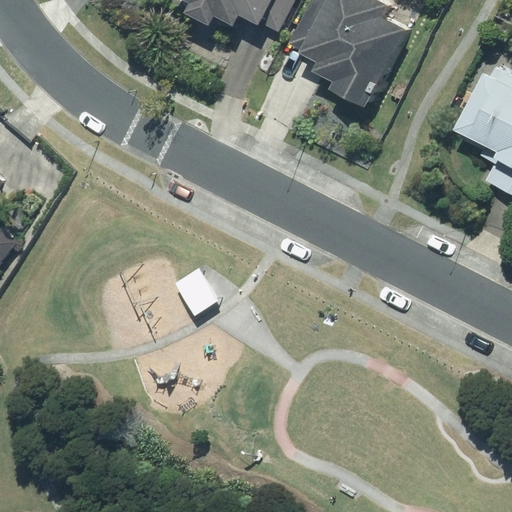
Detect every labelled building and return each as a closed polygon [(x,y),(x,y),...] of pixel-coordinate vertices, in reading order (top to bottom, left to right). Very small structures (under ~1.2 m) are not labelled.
[(186,0),(198,6),(194,15),(218,27),(222,19),(242,28),(247,18),(267,28),(268,25),(284,33),(301,0),(186,0)] [(373,109),(415,31),(390,18),(396,6),(384,0),(316,0),(293,43),(309,51),(308,54),(326,63),(322,72),(343,83),(338,91),(373,109)] [(511,72),(502,67),(497,77),(492,76),(463,133),(467,135),(465,139),(489,151),(486,156),(502,164),(492,182),(511,192),(511,72)] [(0,196),(12,181),(0,171),(0,278),(1,279),(30,241),(6,223),(15,211),(0,200),(0,196)] [(219,302),(199,268),(175,283),(195,316),(219,302)]
